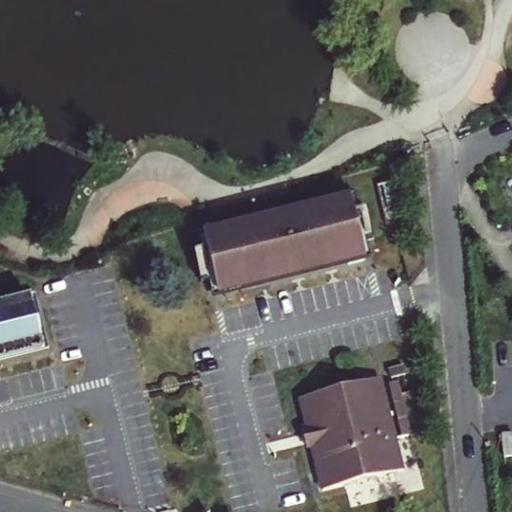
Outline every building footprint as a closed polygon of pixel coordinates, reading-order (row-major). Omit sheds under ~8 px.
[(351,196),(203,235),(217,289),(348,254),(349,258),(366,254),(351,196)] [(0,297),(0,358),(46,347),(31,289),(0,297)] [(402,362),(387,366),(390,375),(395,373),(404,371),(402,362)] [(378,375),(301,395),(309,425),(300,428),(304,445),(314,443),(325,486),(342,482),(367,475),(402,466),(378,375)] [(396,378),(387,380),(402,432),(410,430),(396,378)] [(511,433),(502,434),(504,458),(511,457),(511,433)]
